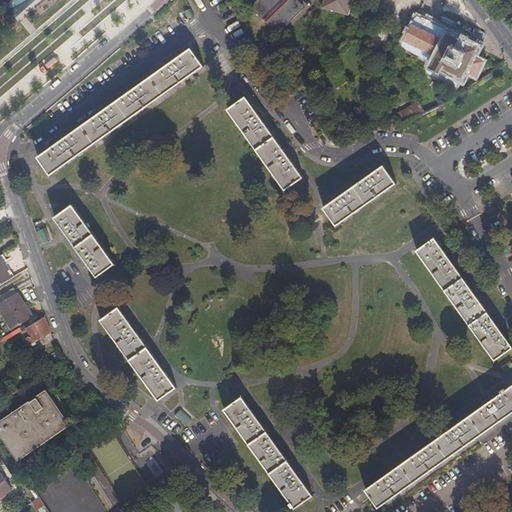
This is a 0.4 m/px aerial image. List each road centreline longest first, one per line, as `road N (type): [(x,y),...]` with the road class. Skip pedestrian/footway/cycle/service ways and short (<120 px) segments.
road 1 (residential): [(241,511),(95,382),(67,341),(0,164)]
road 2 (residential): [(161,0),(0,148)]
